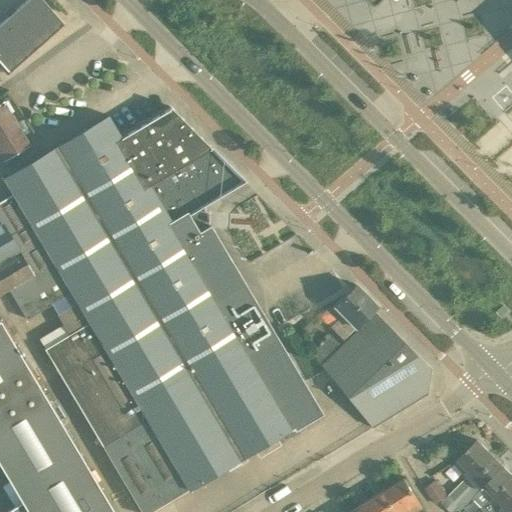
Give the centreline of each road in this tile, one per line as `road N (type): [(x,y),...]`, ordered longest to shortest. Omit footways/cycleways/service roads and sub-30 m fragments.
road 1 (tertiary): [(124,0),(498,374)]
road 2 (tertiary): [(511,258),(255,0)]
road 3 (residential): [(277,511),(498,374)]
